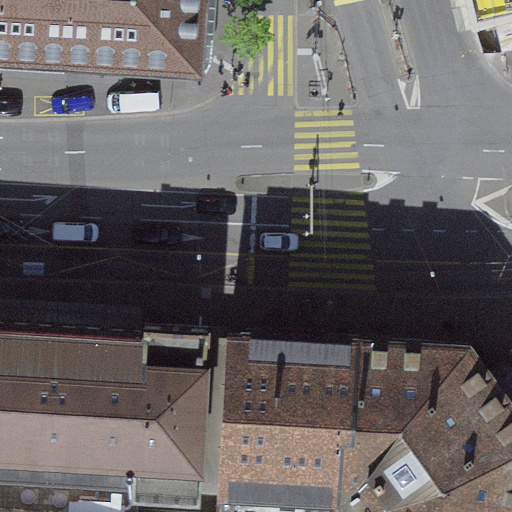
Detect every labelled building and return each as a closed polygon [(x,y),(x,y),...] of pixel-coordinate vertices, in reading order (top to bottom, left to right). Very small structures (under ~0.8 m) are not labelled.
[(0,0),(0,48),(75,53),(75,52),(109,55),(190,60),(191,60),(192,59),(193,58),(194,57),(194,56),(197,0),(0,0)] [(511,0),(476,0),(486,34),(511,27),(511,0)] [(199,511),(136,508),(137,491),(198,495),(199,486),(220,487),(229,337),(208,336),(208,326),(144,322),(144,328),(57,322),(0,318),(0,511),(199,511)] [(320,511),(336,494),(338,496),(342,432),(352,433),(358,337),(358,335),(326,333),(326,330),(301,328),(279,327),(279,330),(245,328),(245,331),(243,331),(243,338),(229,337),(220,487),(218,511),(320,511)] [(489,367),(487,369),(468,343),(358,337),(352,433),(342,432),(338,496),(336,494),(320,511),(511,511),(511,360),(508,360),(504,360),(501,361),(497,362),(493,364),(491,366),(489,367)]
